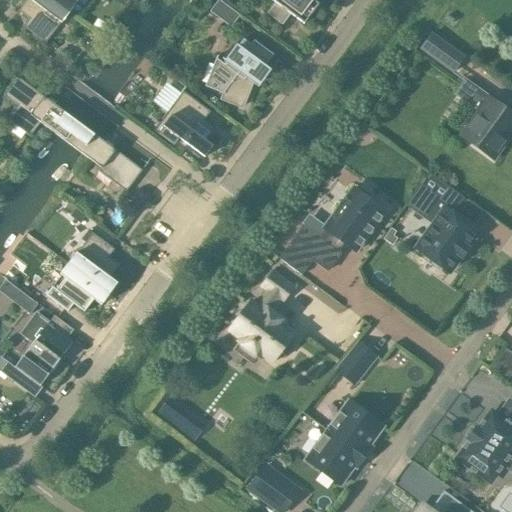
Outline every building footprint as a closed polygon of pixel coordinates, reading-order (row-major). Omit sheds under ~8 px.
[(69,12),(53,0),(27,0),(19,11),(30,19),(24,27),(46,43),(69,12)] [(53,0),(69,12),(78,0),(53,0)] [(240,15),(219,0),(218,0),(210,11),(231,27),(240,15)] [(276,3),(267,14),(283,25),(291,14),(304,24),(319,4),(313,0),(272,0),(276,3)] [(455,19),(448,15),(446,19),(452,24),(455,19)] [(464,58),(432,35),(421,48),(454,72),(464,58)] [(205,87),(224,94),(222,99),(243,107),(251,85),(254,82),(258,85),(269,71),(264,68),(274,55),(254,41),(251,45),(244,40),(238,48),(233,45),(223,59),(227,62),(225,65),(218,60),(219,56),(218,56),(205,87)] [(66,143),(81,123),(55,104),(55,105),(18,77),(4,95),(17,106),(7,120),(30,137),(40,123),(49,130),(66,143)] [(210,112),(183,92),(155,131),(175,145),(180,138),(205,157),(213,146),(206,140),(215,128),(205,120),(210,112)] [(480,110),(461,136),(494,160),(511,134),(511,133),(507,130),(511,122),(511,113),(495,101),(486,114),(480,110)] [(106,143),(106,142),(81,123),(66,143),(93,162),(101,168),(98,171),(127,192),(143,170),(106,143)] [(461,198),(462,196),(429,173),(411,197),(439,217),(417,248),(426,255),(423,258),(438,269),(441,265),(450,272),(461,256),(463,258),(468,249),(466,248),(478,233),(448,211),(450,208),(452,209),(454,208),(452,207),(460,197),(461,198)] [(304,225),(289,244),(327,271),(341,252),(338,250),(344,242),(357,251),(385,212),(353,189),(324,227),(329,231),(323,239),(304,225)] [(63,210),(70,215),(71,215),(76,208),(69,202),(63,210)] [(383,239),(393,246),(398,239),(394,236),(396,232),(391,228),(383,239)] [(69,264),(110,294),(118,283),(110,278),(120,265),(109,257),(115,249),(93,233),(69,264)] [(69,264),(46,296),(68,312),(74,304),(84,312),(94,300),(102,305),(110,294),(69,264)] [(251,301),(230,330),(231,331),(231,330),(242,339),(240,341),(239,342),(233,351),(235,351),(241,343),(258,356),(252,364),(253,365),(259,357),(260,356),(262,353),(273,361),(272,362),(273,363),(280,354),(285,357),(293,346),(288,343),(295,334),(294,333),(293,334),(282,325),(284,323),(285,323),(286,322),(271,311),(280,298),(283,300),(283,301),(297,283),(276,268),(263,286),(263,287),(264,286),(270,291),(257,307),(252,303),(252,302),(251,301)] [(33,314),(41,304),(10,278),(1,288),(33,314)] [(15,367),(40,386),(48,375),(51,374),(54,372),(56,369),(58,366),(59,363),(60,360),(73,343),(49,325),(51,322),(38,312),(22,334),(34,343),(15,367)] [(359,342),(336,370),(355,385),(377,357),(359,342)] [(497,365),(511,374),(511,349),(509,347),(497,365)] [(170,397),(157,414),(194,442),(207,425),(170,397)] [(327,430),(364,458),(372,447),(370,446),(384,427),(348,402),(327,430)] [(472,442),(460,458),(489,479),(502,461),(500,460),(506,452),(508,453),(511,447),(511,429),(491,415),(480,430),(476,427),(467,439),(472,442)] [(327,430),(306,459),(341,485),(355,467),(356,468),(364,458),(327,430)] [(283,511),(299,490),(278,474),(271,484),(258,475),(248,489),(278,511),(283,511)] [(472,511),(459,502),(458,504),(462,507),(458,511),(432,511),(430,510),(428,511),(472,511)]
